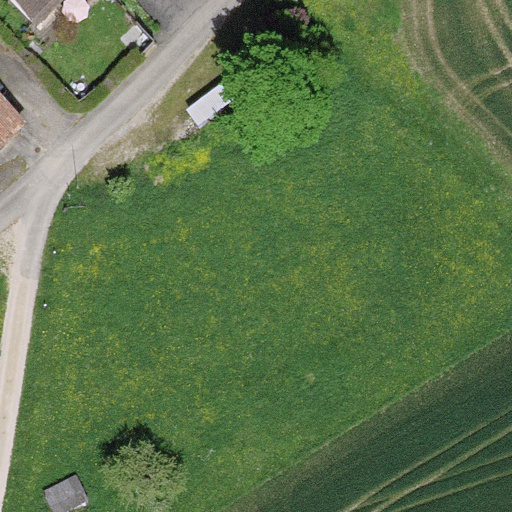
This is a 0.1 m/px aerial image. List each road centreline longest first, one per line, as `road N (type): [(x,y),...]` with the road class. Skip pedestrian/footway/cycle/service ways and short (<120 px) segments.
road 1 (unclassified): [(227,0),(13,197)]
road 2 (track): [(13,197),(18,331),(0,432)]
